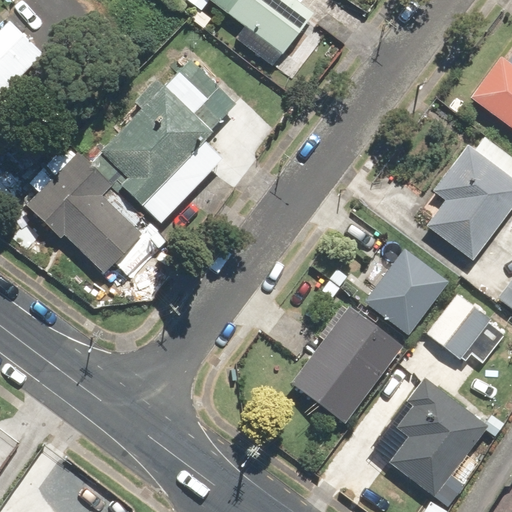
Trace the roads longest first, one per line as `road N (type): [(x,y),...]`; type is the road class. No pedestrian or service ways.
road 1 (residential): [(443,0),(128,419)]
road 2 (secondary): [(0,322),(128,419)]
road 3 (secondary): [(128,419),(251,509)]
